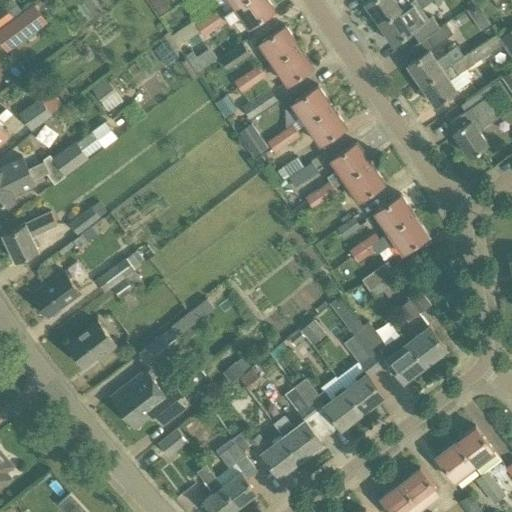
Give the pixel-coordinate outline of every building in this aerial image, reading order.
[(269,0),(243,0),(234,6),(225,12),(229,18),(231,21),(240,15),(248,27),(275,8),(269,0)] [(412,0),(368,0),(365,2),(379,23),(412,0)] [(393,43),(413,29),(420,40),(427,36),(439,27),(432,16),(428,19),(421,8),(433,0),(412,0),(379,23),(393,43)] [(482,11),(476,1),(467,7),(473,17),(482,11)] [(0,24),(11,16),(3,5),(0,7),(0,24)] [(208,15),(217,27),(229,18),(225,12),(220,6),(208,15)] [(20,15),(0,29),(0,42),(7,52),(33,33),(20,15)] [(204,35),(217,27),(208,15),(196,23),(204,35)] [(172,32),(178,42),(199,30),(193,20),(172,32)] [(439,27),(427,36),(434,46),(453,33),(446,22),(439,27)] [(272,62),(299,44),(286,24),(259,42),(272,62)] [(503,43),(502,43),(511,57),(511,28),(499,37),(503,43)] [(503,43),(499,37),(496,33),(463,55),(421,84),(435,105),(457,89),(450,79),(502,43),(503,43)] [(196,70),(217,58),(209,43),(187,56),(196,70)] [(228,68),(249,53),(243,44),(222,58),(228,68)] [(299,44),(272,62),(286,83),(313,65),(299,44)] [(463,55),(456,45),(436,59),(429,49),(407,63),(421,84),(463,55)] [(246,71),(255,83),(267,75),(259,63),(246,71)] [(511,67),(500,76),(501,77),(511,92),(511,67)] [(242,92),(255,83),(246,71),(234,80),(242,92)] [(108,110),(122,99),(106,79),(92,90),(108,110)] [(490,98),(502,92),(495,79),(466,93),(470,102),(487,93),(490,98)] [(305,123),(332,105),(318,84),(291,102),(305,123)] [(250,118),(277,100),(269,87),(242,105),(250,118)] [(62,104),(52,91),(41,99),(40,98),(19,112),(31,130),(52,115),(51,112),(62,104)] [(470,156),(488,144),(479,130),(499,116),(486,96),(450,121),(455,129),(453,131),(470,156)] [(332,105),(305,123),(319,143),(346,125),(332,105)] [(0,141),(9,135),(0,124),(0,120),(1,120),(0,118),(0,141)] [(254,155),(268,146),(252,122),(239,131),(254,155)] [(279,132),(288,144),(300,135),(292,123),(279,132)] [(88,158),(86,155),(102,144),(92,130),(76,142),(75,140),(52,156),(66,175),(88,158)] [(275,152),(288,144),(279,132),(267,140),(275,152)] [(337,169),(327,176),(330,180),(331,180),(335,186),(344,179),(371,161),(357,140),(330,158),(337,169)] [(28,168),(22,155),(0,165),(0,167),(1,170),(0,170),(0,202),(14,196),(12,193),(35,182),(33,179),(50,171),(45,160),(28,168)] [(290,175),(303,166),(297,156),(283,166),(290,175)] [(371,161),(344,179),(358,199),(385,181),(371,161)] [(295,186),(318,171),(312,162),(289,177),(295,186)] [(330,180),(318,188),(326,199),(338,191),(335,186),(331,180),(330,180)] [(318,188),(306,196),(314,207),(326,199),(318,188)] [(388,231),(415,213),(401,193),(374,211),(388,231)] [(77,233),(100,216),(92,205),(69,222),(77,233)] [(57,223),(51,211),(26,223),(26,222),(3,233),(15,259),(38,249),(32,235),(57,223)] [(375,233),(363,241),(370,252),(375,248),(377,252),(394,241),(402,252),(429,234),(415,213),(388,231),(379,238),(375,233)] [(344,237),(360,226),(354,216),(337,228),(344,237)] [(80,249),(89,242),(88,240),(109,224),(103,217),(73,240),(80,249)] [(370,252),(363,241),(351,249),(358,260),(370,252)] [(105,291),(135,269),(125,257),(96,279),(105,291)] [(369,289),(395,271),(388,261),(362,279),(369,289)] [(48,316),(81,292),(64,270),(32,294),(48,316)] [(125,277),(112,286),(120,297),(133,288),(125,277)] [(408,321),(431,303),(418,287),(407,296),(409,298),(398,307),(408,321)] [(350,329),(359,323),(346,305),(338,311),(350,329)] [(322,327),(314,318),(300,330),(308,339),(322,327)] [(105,353),(116,344),(98,319),(67,342),(84,365),(103,350),(105,353)] [(426,364),(408,340),(407,340),(401,332),(386,343),(369,320),(353,332),(378,366),(387,359),(403,381),(426,364)] [(408,340),(426,364),(447,348),(429,324),(408,340)] [(161,358),(184,340),(173,326),(150,343),(161,358)] [(305,337),(298,328),(287,337),(294,345),(305,337)] [(369,373),(378,366),(353,332),(352,332),(354,335),(344,342),(366,372),(345,387),(363,411),(385,395),(369,373)] [(243,372),(235,362),(235,361),(222,372),(230,382),(243,372)] [(258,376),(251,367),(239,377),(246,386),(258,376)] [(161,390),(146,369),(110,395),(134,427),(153,412),(162,424),(189,403),(173,381),(161,390)] [(363,411),(345,387),(330,398),(324,389),(318,394),(305,377),(295,384),(296,385),(315,410),(324,404),(341,427),(363,411)] [(315,410),(296,385),(285,394),(304,419),(315,410)] [(282,435),(300,458),(322,442),(304,419),(282,435)] [(455,439),(475,465),(494,450),(475,425),(455,439)] [(169,455),(187,440),(176,427),(158,442),(169,455)] [(242,430),(232,437),(245,454),(254,448),(259,455),(262,453),(278,474),(300,458),(282,435),(268,445),(259,432),(249,440),(242,430)] [(245,454),(232,437),(231,437),(215,449),(228,466),(245,454)] [(455,480),(475,465),(455,439),(435,454),(455,480)] [(0,485),(10,477),(4,471),(12,465),(0,451),(0,485)] [(222,485),(223,485),(206,463),(197,470),(213,492),(204,499),(213,511),(228,511),(237,505),(222,485)] [(400,481),(419,507),(439,492),(420,466),(400,481)] [(485,491),(496,482),(487,470),(476,478),(485,491)] [(223,485),(222,485),(237,505),(256,491),(247,479),(241,471),(223,485)] [(392,511),(412,511),(419,507),(400,481),(380,496),(392,511)] [(496,482),(485,491),(494,503),(505,494),(496,482)] [(66,511),(88,511),(70,493),(58,503),(66,511)] [(466,511),(482,511),(469,494),(459,502),(466,511)]
